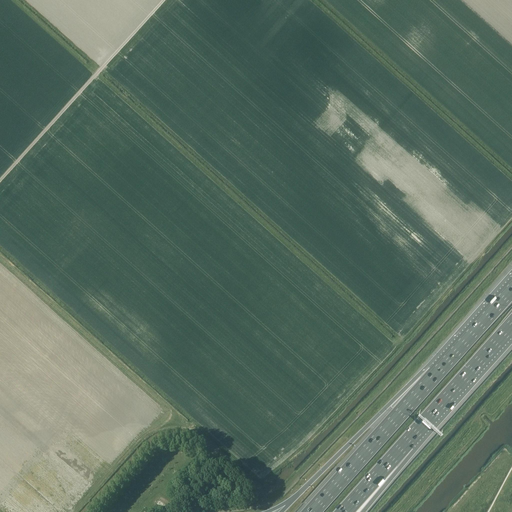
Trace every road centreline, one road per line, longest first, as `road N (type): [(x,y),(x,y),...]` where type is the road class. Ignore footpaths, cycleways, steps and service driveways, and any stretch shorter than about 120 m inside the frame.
road 1 (track): [(163,0),(0,181)]
road 2 (motorway): [(436,372),(388,404),(291,500)]
road 3 (motorway): [(436,372),(311,511)]
road 4 (motorway): [(406,442),(511,324)]
